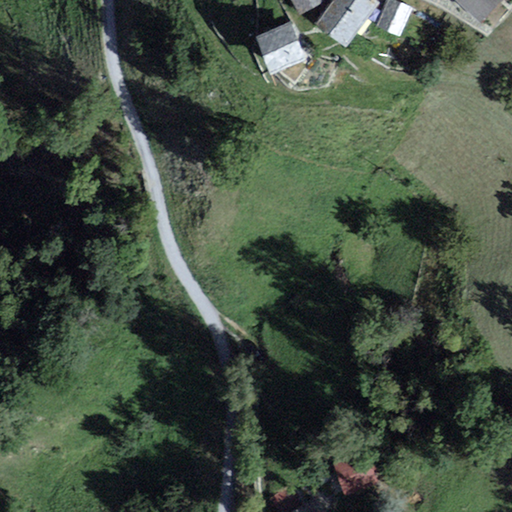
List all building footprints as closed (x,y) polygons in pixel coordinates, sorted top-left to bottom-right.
[(314,0),(306,10),(340,37),(370,0),(314,0)] [(409,1),(407,0),(378,0),(370,15),(394,29),(409,1)] [(457,0),(476,18),(493,0),(457,0)] [(255,20),(268,56),(304,43),(291,6),(255,20)] [(371,442),(332,451),(341,486),(379,477),(371,442)] [(272,511),(327,511),(322,494),(272,511)]
